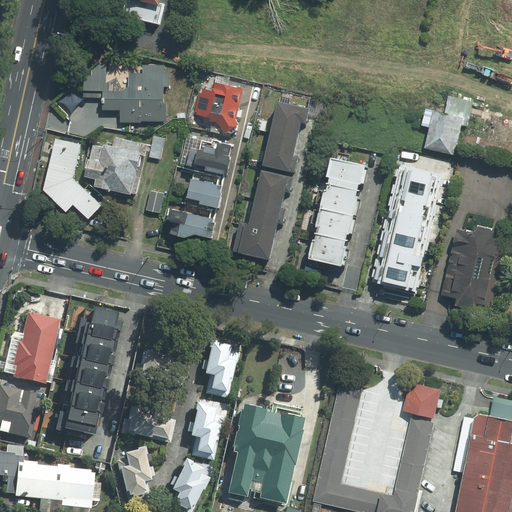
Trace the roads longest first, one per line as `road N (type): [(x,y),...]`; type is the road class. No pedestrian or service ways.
road 1 (primary): [(511,360),(0,244)]
road 2 (primary): [(45,0),(0,210)]
